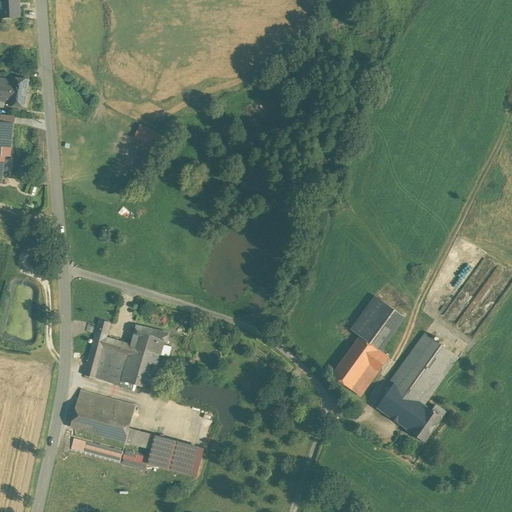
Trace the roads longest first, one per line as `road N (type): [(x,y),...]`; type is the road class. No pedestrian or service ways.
road 1 (residential): [(292,511),(330,399),(302,365),(249,327),(63,265)]
road 2 (tertiary): [(42,0),(63,265)]
road 3 (tertiary): [(63,265),(66,377),(38,511)]
